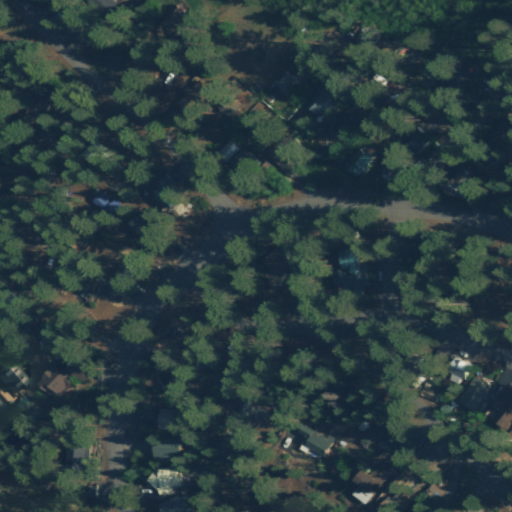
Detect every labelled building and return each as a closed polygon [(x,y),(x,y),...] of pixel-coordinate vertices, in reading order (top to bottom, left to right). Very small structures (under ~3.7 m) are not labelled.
[(162,28),(192,52),(209,30),(179,6),(162,28)] [(287,97),(296,81),(280,72),(271,88),(287,97)] [(186,96),(202,111),(220,92),(203,77),(186,96)] [(315,118),(334,102),(321,86),(302,102),(315,118)] [(361,119),(349,106),(332,122),(343,135),(361,119)] [(416,151),(426,140),(416,131),(406,142),(416,151)] [(270,148),(287,179),(305,169),(288,138),(270,148)] [(157,197),(172,213),(186,200),(163,175),(157,180),(166,189),(157,197)] [(170,236),(158,212),(139,221),(151,245),(170,236)] [(200,365),(163,344),(152,365),(171,376),(164,388),(191,403),(199,389),(189,384),(200,365)] [(469,363),(449,356),(442,377),(462,384),(469,363)] [(55,388),(66,388),(66,387),(82,388),(83,379),(96,379),(97,362),(79,361),(79,368),(56,367),(55,388)] [(490,387),(472,375),(454,401),(472,413),(490,387)] [(511,420),(511,393),(503,387),(493,401),(499,405),(493,413),(509,425),(511,420)] [(194,430),(195,410),(162,409),(161,428),(194,430)] [(336,441),(305,420),(299,430),(307,436),(299,447),(312,457),(316,451),(325,457),(336,441)] [(163,459),(189,460),(189,441),(164,440),(163,459)] [(384,475),(369,463),(363,471),(358,467),(349,479),(357,485),(350,493),(362,503),(384,475)] [(160,494),(173,493),(173,488),(185,486),(183,466),(157,469),(160,494)] [(169,511),(199,511),(193,492),(166,502),(169,511)]
